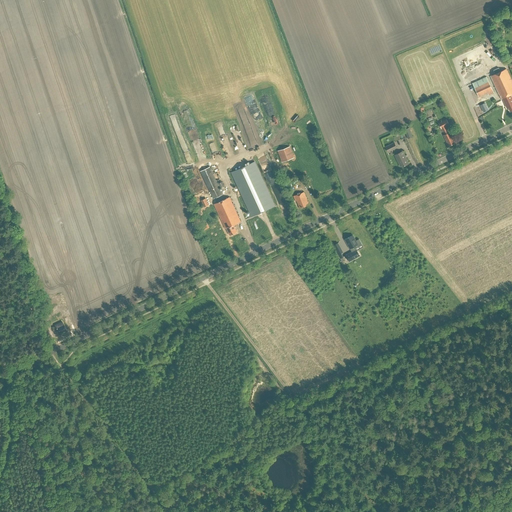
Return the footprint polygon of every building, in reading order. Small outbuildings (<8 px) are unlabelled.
[(511,97),(510,94),(511,93),(511,80),(506,69),(490,76),(501,99),(503,98),(505,102),(506,101),(508,107),(509,107),(511,110),(511,109),(511,97)] [(493,90),(489,81),(486,76),(472,83),(479,97),(493,90)] [(488,110),(485,103),(480,105),(483,112),(488,110)] [(449,132),(446,126),(450,125),(447,119),(439,123),(441,128),(444,134),(443,135),(447,143),(448,142),(449,146),(455,143),(449,132)] [(248,139),(255,136),(250,122),(243,124),(247,135),(246,135),(248,139)] [(409,127),(404,129),(408,139),(413,136),(409,127)] [(388,152),(397,148),(394,142),(385,147),(388,152)] [(278,151),(282,162),(294,157),(290,146),(278,151)] [(403,151),(395,155),(400,166),(402,165),(402,166),(409,163),(403,151)] [(232,172),(252,216),(275,206),(255,162),(232,172)] [(201,171),(213,199),(223,195),(210,167),(201,171)] [(306,205),(306,204),(308,203),(307,199),(304,192),(294,196),(295,201),(297,200),(300,208),(306,205)] [(230,197),(214,204),(225,228),(227,228),(230,235),(237,232),(234,225),(241,221),(230,197)] [(209,205),(206,198),(199,201),(201,206),(203,205),(204,207),(209,205)] [(346,255),(349,261),(360,255),(355,248),(362,244),(359,239),(356,241),(353,235),(345,239),(350,248),(351,248),(353,251),(346,255)] [(66,330),(62,321),(52,326),(54,330),(57,329),(58,332),(62,330),(63,331),(66,330)]
